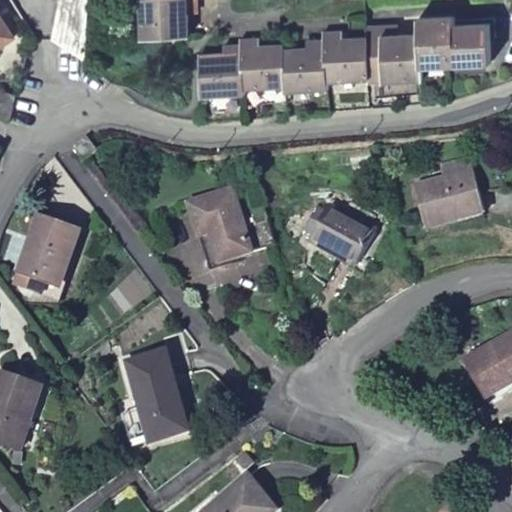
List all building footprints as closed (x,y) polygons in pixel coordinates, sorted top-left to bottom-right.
[(0,0),(0,48),(24,30),(1,0),(0,0)] [(83,0),(59,0),(52,40),(82,57),(85,0),(83,0)] [(138,0),(140,39),(184,37),(183,7),(192,6),(192,0),(138,0)] [(417,20),(417,36),(420,66),(489,63),(487,25),(452,27),(452,18),(417,20)] [(363,29),(364,39),(366,80),(366,83),(421,80),(420,66),(417,36),(389,39),(388,28),(363,29)] [(321,34),(322,41),(325,82),(366,80),(364,39),(340,40),(340,33),(321,34)] [(238,41),(238,46),(242,89),(283,87),(281,51),(281,46),(257,48),(256,40),(238,41)] [(305,50),(281,51),(283,87),(283,92),(325,89),(325,82),(322,41),(304,42),(305,50)] [(242,89),(238,46),(221,47),(221,55),(197,56),(200,96),(242,94),(242,89)] [(23,119),(28,91),(7,88),(1,113),(23,119)] [(70,145),(82,161),(96,151),(84,134),(70,145)] [(441,165),(444,179),(475,172),(472,158),(441,165)] [(475,172),(444,179),(416,184),(426,228),(485,215),(475,172)] [(232,189),(189,203),(210,266),(252,253),(232,189)] [(377,234),(328,207),(309,239),(357,266),(377,234)] [(58,285),(78,231),(40,218),(19,271),(14,285),(41,296),(47,281),(58,285)] [(511,334),(465,363),(487,400),(511,385),(511,334)] [(169,350),(127,360),(148,443),(190,433),(169,350)] [(45,389),(4,372),(0,380),(0,445),(20,453),(45,389)] [(276,511),(252,478),(206,511),(276,511)]
